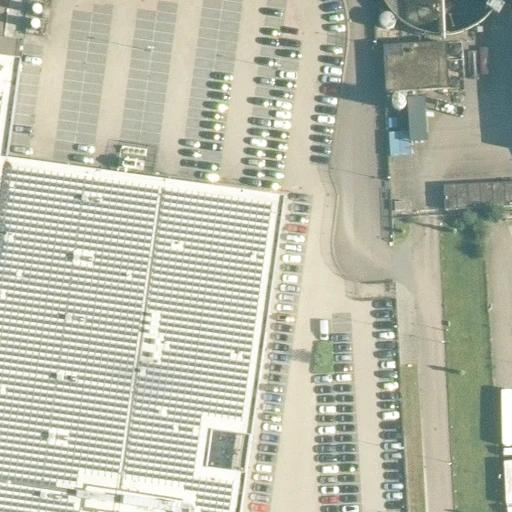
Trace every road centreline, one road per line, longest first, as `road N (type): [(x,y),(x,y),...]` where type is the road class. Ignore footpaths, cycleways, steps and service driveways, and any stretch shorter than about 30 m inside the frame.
road 1 (unknown): [(59,0),(47,113),(60,138),(235,170)]
road 2 (unclassified): [(439,511),(423,220)]
road 3 (unknown): [(376,511),(365,354),(354,323),(315,288)]
road 4 (unknown): [(290,511),(315,288)]
road 5 (unknown): [(257,0),(235,170)]
road 6 (unknown): [(314,147),(301,0)]
road 7 (unknown): [(315,288),(314,147)]
road 8 (unknown): [(427,303),(361,198)]
